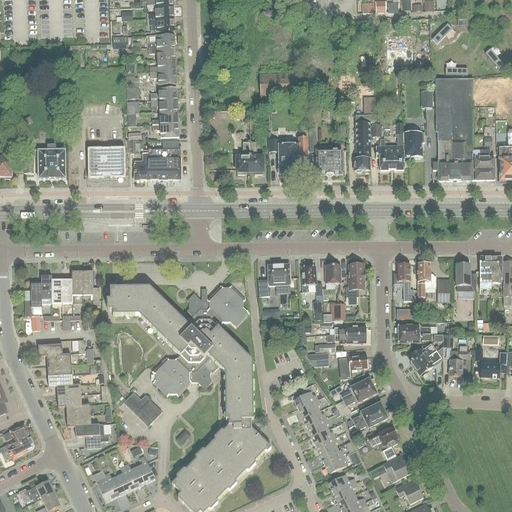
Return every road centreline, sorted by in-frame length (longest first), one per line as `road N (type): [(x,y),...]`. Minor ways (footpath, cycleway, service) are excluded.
road 1 (tertiary): [(0,253),(8,346),(58,456)]
road 2 (residential): [(199,211),(190,0)]
road 3 (residential): [(0,253),(200,249)]
road 4 (secondary): [(0,214),(199,211)]
road 5 (residential): [(200,249),(381,248)]
road 6 (secondary): [(199,211),(379,210)]
road 7 (residential): [(408,411),(388,376),(381,341),(381,248)]
road 8 (secondary): [(379,210),(511,211)]
road 9 (residential): [(381,248),(511,248)]
road 10 (unclassified): [(146,389),(173,416),(165,426),(166,500)]
